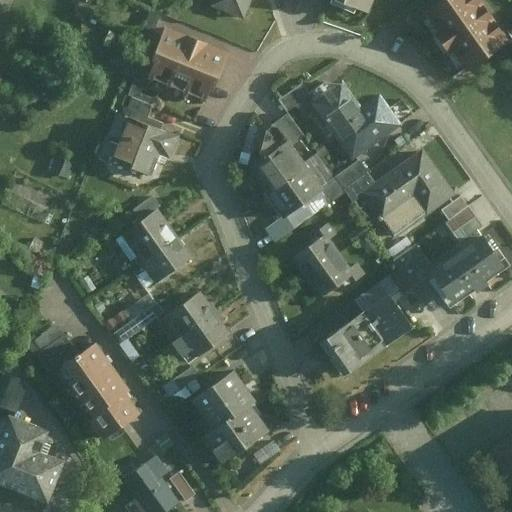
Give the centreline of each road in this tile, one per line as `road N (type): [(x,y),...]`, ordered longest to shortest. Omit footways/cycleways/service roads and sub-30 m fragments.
road 1 (residential): [(511,213),(408,75),(331,42),(291,48),(263,73),(219,141),(213,182),(322,449)]
road 2 (residential): [(322,449),(511,313)]
